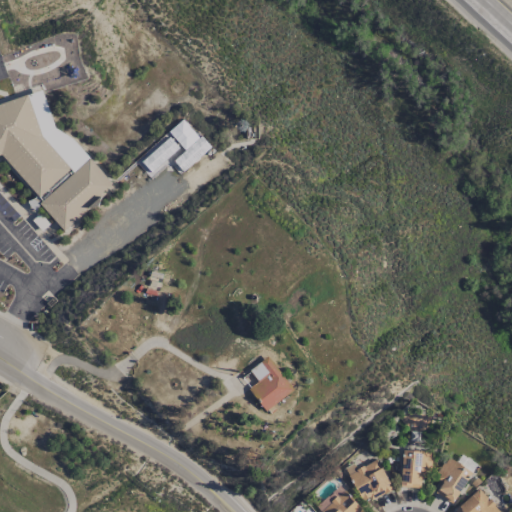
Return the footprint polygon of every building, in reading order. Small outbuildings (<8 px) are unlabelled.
[(0,105),(0,156),(2,156),(43,201),(39,205),(63,233),(116,187),(90,157),(75,140),(58,129),(45,92),(0,105)] [(210,148),(184,118),(168,132),(169,133),(136,161),(151,178),(170,162),(180,174),(210,148)] [(248,389),(266,411),(293,390),(267,356),(250,370),(259,381),(248,389)] [(400,487),(419,488),(420,475),(430,476),(431,452),(402,450),(400,487)] [(435,492),(452,503),(472,472),(448,457),(435,477),(442,481),(435,492)] [(345,469),(365,503),(392,487),(376,459),(356,470),(353,464),(345,469)] [(319,511),(364,511),(339,485),(316,507),(319,511)] [(458,511),(498,511),(480,489),(455,508),(458,511)]
